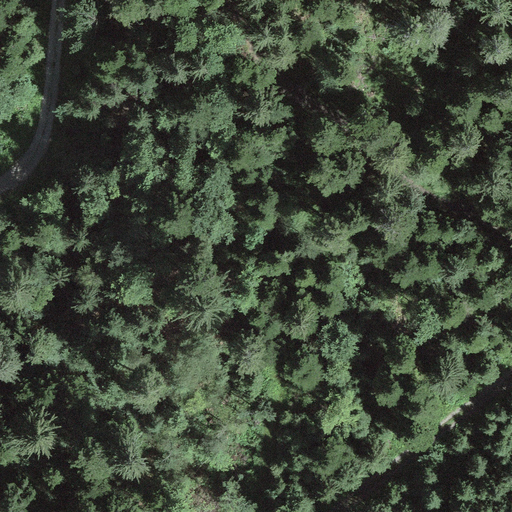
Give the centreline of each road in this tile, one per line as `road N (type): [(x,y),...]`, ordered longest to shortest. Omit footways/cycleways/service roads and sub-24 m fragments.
road 1 (track): [(238,0),(250,25),(337,110),(450,204),(511,238)]
road 2 (track): [(511,379),(342,511)]
road 3 (track): [(56,0),(38,150),(0,188)]
